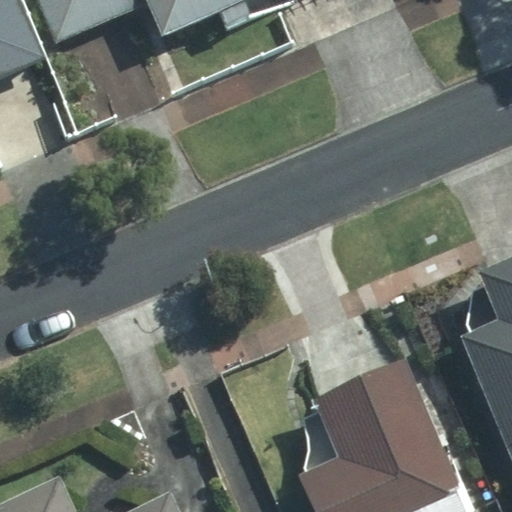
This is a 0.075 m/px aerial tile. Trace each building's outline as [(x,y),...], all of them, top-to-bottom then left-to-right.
[(0,0),(0,65),(37,50),(15,0),(0,0)] [(54,0),(74,44),(165,5),(180,39),(271,0),(54,0)] [(511,271),(502,276),(511,300),(511,325),(478,339),(511,423),(511,271)] [(446,511),(480,497),(427,363),(332,400),(357,464),(316,480),(328,511),(446,511)] [(192,511),(186,496),(151,511),(96,511),(79,475),(0,511),(192,511)]
